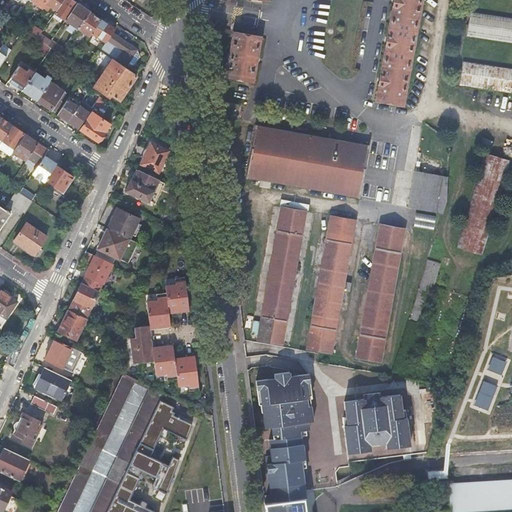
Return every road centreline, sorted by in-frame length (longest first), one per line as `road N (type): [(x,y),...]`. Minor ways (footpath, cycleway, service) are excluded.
road 1 (track): [(387,210),(411,231),(387,367),(342,358),(365,213)]
road 2 (residential): [(222,329),(186,35)]
road 3 (track): [(387,210),(247,192),(237,176),(248,113),(266,89)]
road 4 (residential): [(246,511),(222,329)]
road 5 (residential): [(186,35),(159,69),(111,170)]
road 6 (track): [(472,116),(445,239),(456,262)]
road 7 (track): [(319,206),(297,344)]
road 8 (residential): [(111,170),(51,295)]
road 9 (track): [(259,197),(248,331)]
road 10 (residential): [(111,170),(0,97)]
